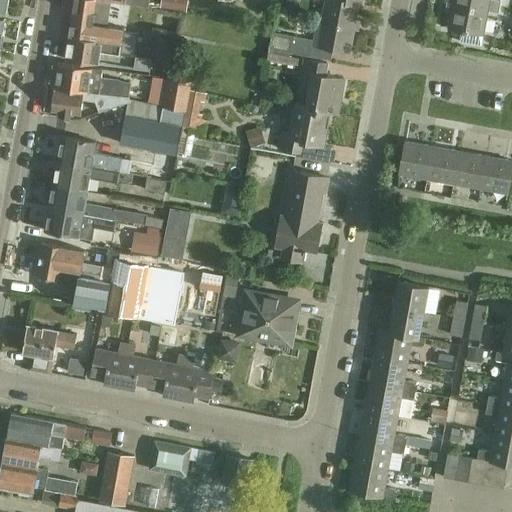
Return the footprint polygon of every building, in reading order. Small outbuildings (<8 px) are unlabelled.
[(75,0),(69,36),(70,36),(121,43),(120,54),(136,56),(139,33),(123,31),(123,26),(107,24),(111,1),(107,0),(75,0)] [(161,0),(161,6),(186,11),(188,0),(161,0)] [(318,45),(349,51),(357,4),(358,4),(358,3),(342,0),(325,0),(326,0),(318,45)] [(483,32),(487,10),(498,12),(501,0),(499,0),(453,0),(448,28),(461,31),(459,41),(480,45),(483,32)] [(312,57),(315,44),(316,39),(274,31),(270,49),(312,57)] [(70,37),(67,58),(101,63),(102,53),(120,55),(120,54),(121,43),(70,36),(70,37)] [(169,62),(170,48),(154,47),(153,62),(169,62)] [(268,52),(267,60),(297,65),(299,58),(268,52)] [(136,56),(134,68),(150,70),(151,58),(136,56)] [(311,78),(306,105),(307,106),(307,107),(330,111),(329,111),(337,113),(344,79),(325,75),(327,63),(304,59),(301,76),(311,78)] [(53,87),(54,87),(87,92),(130,99),(128,95),(130,82),(119,81),(119,80),(101,78),(103,68),(66,63),(57,62),(53,87)] [(186,110),(192,80),(168,77),(163,105),(186,110)] [(100,111),(128,101),(130,101),(130,100),(130,99),(87,92),(54,87),(51,108),(59,109),(58,117),(70,119),(71,111),(81,112),(82,99),(96,101),(100,111)] [(126,115),(121,142),(178,153),(186,110),(163,106),(130,100),(130,101),(128,101),(126,115)] [(307,106),(306,105),(306,106),(294,104),(289,131),(281,130),(278,147),(301,152),(304,139),(324,143),(329,111),(330,111),(307,107),(307,106)] [(62,135),(57,159),(120,171),(129,172),(131,159),(122,157),(110,155),(94,152),(96,142),(62,135)] [(405,141),(399,173),(426,178),(432,146),(405,141)] [(453,183),(459,150),(432,146),(426,178),(453,183)] [(480,188),(486,155),(459,150),(453,183),(480,188)] [(154,164),(151,177),(167,180),(172,156),(145,151),(143,162),(154,164)] [(507,193),(511,168),(511,160),(486,155),(480,188),(507,193)] [(57,159),(52,184),(88,191),(90,178),(118,183),(120,171),(57,159)] [(328,177),(292,170),(284,214),(281,214),(279,225),(286,226),(280,257),(301,261),(302,251),(305,251),(305,249),(316,251),(321,222),(318,221),(323,191),(326,191),(328,177)] [(145,189),(165,192),(167,180),(151,177),(147,176),(145,189)] [(52,184),(48,207),(83,214),(112,219),(112,218),(113,219),(114,208),(85,203),(88,191),(52,184)] [(239,202),(255,205),(257,188),(241,186),(239,202)] [(133,211),(164,213),(165,202),(134,200),(133,211)] [(112,218),(112,219),(83,214),(48,207),(44,230),(92,239),(94,226),(114,230),(116,219),(113,219),(112,218)] [(170,207),(162,255),(183,259),(192,211),(170,207)] [(145,225),(161,228),(163,218),(147,215),(145,225)] [(156,256),(160,237),(160,231),(148,229),(147,235),(140,234),(137,253),(156,256)] [(86,250),(42,242),(41,243),(42,243),(36,275),(78,282),(74,303),(91,306),(92,303),(105,305),(112,267),(84,262),(86,250)] [(105,308),(145,316),(147,303),(142,302),(146,281),(137,279),(139,270),(114,265),(114,267),(112,267),(105,305),(105,308)] [(174,269),(157,266),(153,286),(170,289),(174,269)] [(247,274),(227,270),(225,283),(245,287),(247,274)] [(398,280),(393,306),(424,311),(428,286),(398,280)] [(290,342),(297,300),(248,291),(241,334),(290,342)] [(148,299),(147,303),(145,316),(167,320),(170,304),(148,299)] [(453,317),(464,319),(467,302),(456,299),(453,317)] [(475,303),(472,320),(483,322),(486,305),(475,303)] [(424,311),(393,306),(389,330),(389,331),(419,336),(424,311)] [(450,334),(461,336),(464,319),(453,317),(450,334)] [(483,322),(472,320),(469,337),(480,339),(483,322)] [(31,353),(28,369),(51,373),(56,345),(74,348),(77,333),(28,325),(23,352),(31,353)] [(511,353),(511,327),(507,326),(502,351),(511,353)] [(379,328),(374,356),(407,362),(411,344),(423,346),(425,337),(419,336),(389,331),(389,330),(379,328)] [(104,383),(120,386),(128,343),(121,342),(119,351),(97,347),(92,375),(105,378),(104,383)] [(150,387),(156,359),(134,355),(136,345),(128,343),(120,386),(136,389),(137,384),(150,387)] [(511,353),(502,351),(497,350),(495,359),(507,361),(504,380),(511,380),(511,353)] [(163,395),(179,398),(187,355),(180,353),(178,363),(156,359),(150,387),(164,389),(163,395)] [(195,356),(187,355),(179,398),(195,401),(196,395),(210,398),(216,370),(194,366),(195,356)] [(407,362),(374,356),(369,382),(415,391),(416,382),(404,380),(407,362)] [(487,404),(511,408),(511,380),(504,380),(501,398),(488,395),(487,404)] [(369,382),(364,409),(398,415),(401,397),(413,399),(415,391),(369,382)] [(494,433),(511,436),(511,408),(487,404),(485,412),(498,415),(494,433)] [(398,415),(364,409),(359,436),(405,444),(407,436),(394,433),(398,415)] [(7,437),(49,445),(49,444),(62,447),(64,435),(83,439),(86,426),(11,412),(7,437)] [(111,431),(96,428),(94,438),(109,441),(111,431)] [(511,436),(494,433),(491,451),(479,449),(477,458),(489,460),(511,464),(511,436)] [(359,436),(354,463),(388,469),(391,450),(404,453),(405,444),(359,436)] [(7,437),(3,462),(37,468),(40,456),(60,460),(62,447),(49,444),(49,445),(7,437)] [(149,468),(186,475),(191,446),(154,439),(149,468)] [(209,440),(209,455),(224,455),(224,441),(209,440)] [(116,480),(121,453),(108,450),(103,478),(116,480)] [(134,455),(121,453),(116,480),(103,478),(99,499),(125,503),(134,455)] [(459,455),(447,453),(443,476),(455,479),(459,455)] [(247,487),(252,459),(226,454),(221,483),(247,487)] [(467,481),(471,457),(459,455),(455,479),(467,481)] [(479,483),(483,459),(471,457),(467,481),(479,483)] [(96,474),(98,462),(82,459),(79,471),(96,474)] [(491,485),(496,462),(483,459),(479,483),(491,485)] [(45,487),(47,475),(48,470),(37,468),(3,462),(0,475),(0,486),(32,493),(34,485),(45,487)] [(503,488),(508,464),(496,462),(491,485),(503,488)] [(388,469),(354,463),(349,490),(383,496),(383,495),(395,498),(397,489),(384,487),(388,469)] [(76,480),(47,475),(45,487),(45,488),(74,493),(76,480)] [(61,493),(59,503),(59,505),(74,508),(77,496),(61,493)] [(77,497),(74,511),(103,511),(105,503),(77,497)] [(105,503),(103,511),(115,511),(117,505),(105,503)]
